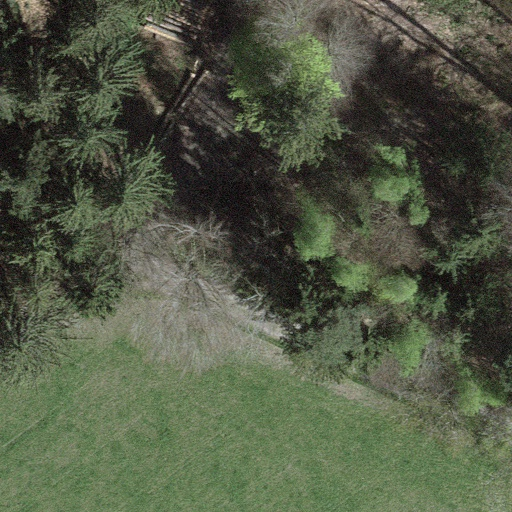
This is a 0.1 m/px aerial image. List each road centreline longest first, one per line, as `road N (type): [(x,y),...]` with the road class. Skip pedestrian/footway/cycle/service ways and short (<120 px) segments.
road 1 (track): [(0,353),(112,280),(220,64),(242,0)]
road 2 (track): [(112,280),(511,441)]
